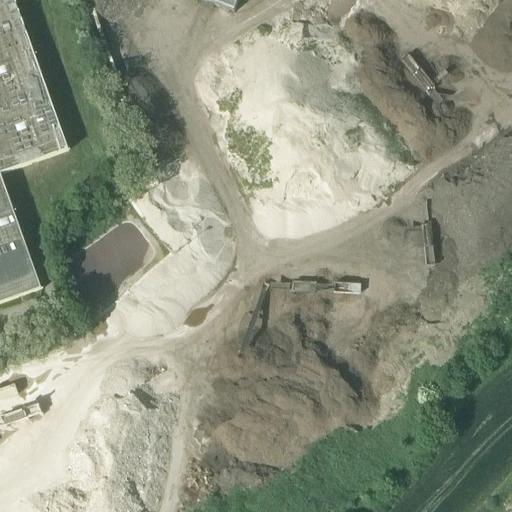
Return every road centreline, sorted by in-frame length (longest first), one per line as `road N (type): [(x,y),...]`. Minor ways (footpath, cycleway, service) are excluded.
road 1 (unknown): [(0,417),(409,76),(468,0)]
road 2 (unknown): [(58,0),(108,143),(43,195)]
